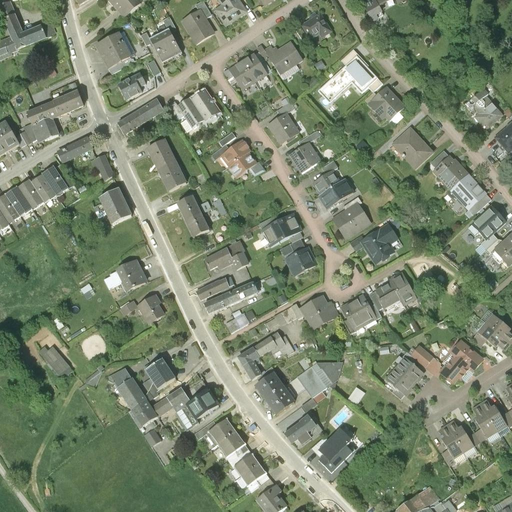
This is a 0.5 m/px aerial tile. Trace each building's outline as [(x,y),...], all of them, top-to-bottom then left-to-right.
[(92,0),(74,0),(80,8),(92,0)] [(143,0),(112,0),(109,4),(125,22),(146,3),(143,0)] [(238,0),(216,0),(222,8),(216,13),(226,29),(248,14),(238,0)] [(408,1),(407,0),(375,0),(362,7),(368,17),(380,10),(379,10),(395,1),(398,7),(408,1)] [(0,7),(0,13),(4,22),(16,17),(10,4),(0,7)] [(197,8),(200,13),(205,22),(212,18),(203,4),(197,8)] [(205,22),(200,13),(183,23),(197,47),(215,37),(205,22)] [(11,40),(11,41),(24,36),(16,17),(4,22),(11,40)] [(331,35),(319,17),(302,28),(311,43),(319,38),(321,42),(331,35)] [(170,33),(173,39),(175,38),(173,35),(177,33),(170,21),(164,24),(169,33),(170,33)] [(52,25),(42,29),(47,41),(52,39),(52,38),(56,36),(52,25)] [(6,41),(0,43),(0,62),(12,58),(11,56),(47,41),(42,29),(42,28),(24,36),(11,41),(11,40),(6,42),(6,41)] [(173,39),(170,33),(169,33),(160,38),(174,62),(183,58),(173,39)] [(133,59),(120,35),(97,47),(109,71),(110,71),(124,64),(133,59)] [(153,50),(155,49),(151,43),(147,35),(142,38),(147,49),(151,47),(153,50)] [(174,62),(160,38),(151,43),(155,49),(164,68),(174,62)] [(270,49),(264,53),(268,60),(280,78),(296,67),(303,62),(290,44),(277,52),(276,50),(272,53),(270,49)] [(264,53),(261,48),(255,52),(257,54),(263,63),(268,60),(264,53)] [(342,64),(349,70),(361,59),(354,52),(342,64)] [(126,69),(150,57),(148,53),(124,66),(126,69)] [(257,54),(252,58),(265,78),(270,75),(263,63),(257,54)] [(265,78),(252,58),(241,65),(254,85),(265,78)] [(379,79),(361,59),(349,70),(321,96),(330,106),(352,85),(362,96),(368,90),(373,95),(374,95),(382,87),(377,81),(379,79)] [(161,75),(154,63),(148,67),(155,79),(161,75)] [(325,69),(321,63),(315,67),(319,73),(325,69)] [(124,64),(110,71),(113,76),(126,69),(124,66),(124,64)] [(254,85),(241,65),(229,72),(237,84),(243,92),(254,85)] [(299,73),(296,67),(280,78),(284,83),(299,73)] [(48,74),(51,80),(57,76),(53,71),(48,74)] [(237,84),(229,72),(224,76),(232,87),(237,84)] [(147,88),(140,76),(118,87),(127,104),(143,96),(140,91),(147,88)] [(489,96),(485,91),(472,102),(477,107),(473,110),(478,116),(474,119),(486,132),(502,118),(485,99),(489,96)] [(404,111),(387,92),(379,100),(369,108),(383,124),(386,121),(389,125),(404,111)] [(78,94),(54,104),(59,118),(84,107),(78,94)] [(205,94),(193,103),(206,122),(208,126),(221,117),(210,101),(205,94)] [(379,100),(374,95),(373,95),(365,104),(369,108),(379,100)] [(193,103),(192,101),(179,110),(184,118),(186,121),(193,130),(206,122),(193,103)] [(158,102),(133,118),(140,129),(165,113),(158,102)] [(53,104),(27,115),(32,126),(33,128),(45,122),(45,123),(52,121),(59,118),(54,104),(53,104)] [(277,114),(281,120),(286,117),(296,110),(292,104),(277,114)] [(184,118),(179,110),(175,105),(169,109),(178,122),(184,118)] [(299,136),(286,117),(281,120),(268,129),(280,148),(299,136)] [(140,129),(133,118),(118,127),(125,139),(140,129)] [(52,121),(45,123),(45,122),(33,128),(32,126),(24,130),(26,133),(33,144),(38,141),(40,146),(59,138),(52,121)] [(193,130),(186,121),(181,124),(188,134),(193,130)] [(511,153),(511,126),(495,141),(509,156),(511,153)] [(15,140),(7,127),(0,131),(0,140),(8,154),(19,147),(15,140)] [(434,156),(411,131),(393,148),(416,172),(434,156)] [(33,144),(26,133),(20,136),(21,137),(26,147),(27,148),(33,144)] [(299,145),(302,150),(309,146),(319,139),(316,134),(299,145)] [(226,148),(237,140),(233,135),(220,145),(223,150),(226,148)] [(26,147),(21,137),(15,140),(19,147),(21,150),(26,147)] [(0,158),(8,154),(0,140),(0,158)] [(93,152),(87,140),(59,153),(59,154),(65,166),(93,152)] [(166,143),(148,152),(150,156),(158,174),(177,165),(166,143)] [(251,153),(243,143),(230,153),(221,159),(229,170),(249,155),(251,153)] [(320,164),(309,146),(302,150),(289,159),(301,176),(320,164)] [(221,159),(230,153),(226,148),(223,150),(212,158),(216,163),(221,159)] [(436,172),(449,160),(444,154),(431,166),(436,172)] [(257,165),(249,155),(229,170),(228,171),(236,181),(249,172),(257,165)] [(114,177),(105,158),(97,162),(91,164),(96,172),(99,171),(104,182),(114,177)] [(454,165),(449,160),(436,172),(433,175),(451,195),(469,178),(456,163),(454,165)] [(177,165),(158,174),(160,177),(169,196),(188,186),(177,165)] [(264,174),(257,165),(249,172),(255,180),(264,174)] [(337,171),(333,165),(322,171),(326,178),(333,173),(337,171)] [(55,171),(54,170),(53,169),(50,171),(50,173),(43,177),(43,178),(57,199),(60,199),(64,196),(63,195),(69,191),(63,183),(55,171)] [(340,184),(333,173),(326,178),(312,187),(319,198),(340,184)] [(36,180),(31,184),(45,205),(46,207),(57,199),(43,178),(37,182),(36,180)] [(486,196),(469,178),(451,195),(468,212),(486,196)] [(67,181),(63,183),(69,191),(73,188),(67,181)] [(340,184),(319,198),(318,199),(327,213),(354,195),(345,181),(340,184)] [(30,183),(18,191),(33,213),(45,205),(31,184),(30,183)] [(87,194),(84,188),(79,191),(82,197),(87,194)] [(17,190),(5,198),(21,221),(33,213),(18,191),(17,190)] [(132,218),(119,191),(100,200),(107,216),(113,227),(132,218)] [(5,198),(0,202),(0,214),(10,229),(10,228),(21,221),(5,198)] [(193,199),(177,206),(180,211),(186,224),(202,216),(193,199)] [(107,216),(100,200),(91,204),(98,220),(107,216)] [(343,209),(346,214),(358,207),(361,205),(358,200),(343,209)] [(370,227),(358,207),(346,214),(333,222),(345,242),(370,227)] [(506,224),(492,209),(472,227),(486,242),(493,237),(506,224)] [(73,213),(66,219),(70,224),(77,218),(73,213)] [(0,235),(10,229),(0,214),(0,235)] [(202,216),(186,224),(195,241),(211,233),(202,216)] [(300,234),(291,217),(277,224),(265,230),(261,232),(270,249),(289,239),(300,234)] [(265,230),(277,224),(274,218),(259,226),(261,232),(265,230)] [(398,242),(388,226),(360,245),(363,250),(375,268),(380,265),(381,266),(389,261),(388,260),(395,255),(390,248),(398,242)] [(300,234),(289,239),(292,245),(300,241),(303,240),(300,234)] [(497,242),(493,237),(486,242),(483,245),(485,248),(484,249),(487,252),(489,250),(497,242)] [(511,268),(511,237),(502,247),(494,254),(509,271),(511,268)] [(305,252),(300,241),(292,245),(289,247),(293,255),(294,257),(305,252)] [(363,250),(360,245),(357,242),(350,247),(355,255),(363,250)] [(502,247),(497,242),(489,250),(493,255),(494,254),(502,247)] [(232,248),(226,251),(231,261),(242,256),(245,255),(240,244),(236,246),(232,248)] [(293,255),(289,247),(281,251),(285,259),(293,255)] [(317,268),(307,250),(305,252),(294,257),(293,255),(285,259),(295,279),(317,268)] [(231,261),(226,251),(204,261),(210,273),(217,270),(219,273),(232,266),(231,264),(231,261)] [(248,268),(242,256),(231,261),(231,264),(232,266),(236,273),(246,269),(248,268)] [(147,286),(136,264),(117,273),(123,284),(129,295),(147,286)] [(123,284),(117,273),(110,276),(111,279),(105,282),(109,291),(123,284)] [(409,290),(401,276),(389,283),(390,285),(401,302),(404,308),(416,301),(409,290)] [(219,283),(214,285),(219,295),(234,288),(231,279),(219,284),(219,283)] [(219,295),(214,285),(195,294),(200,304),(219,295)] [(258,297),(253,285),(224,297),(229,309),(258,297)] [(401,302),(390,285),(375,294),(375,295),(384,309),(385,312),(401,302)] [(415,287),(409,290),(416,301),(421,298),(415,287)] [(384,309),(375,295),(369,298),(374,307),(377,313),(384,309)] [(287,303),(283,296),(278,299),(281,306),(287,303)] [(160,305),(155,297),(137,308),(138,310),(149,327),(153,325),(165,318),(158,307),(160,305)] [(229,309),(224,297),(203,306),(208,318),(229,309)] [(327,306),(323,298),(301,310),(300,311),(305,320),(312,333),(338,318),(331,304),(327,306)] [(369,310),(361,298),(352,303),(365,327),(375,321),(369,310)] [(365,327),(352,303),(341,309),(349,322),(355,333),(365,327)] [(138,310),(137,308),(134,304),(120,313),(124,319),(138,310)] [(299,306),(291,310),(297,321),(298,323),(305,320),(300,311),(301,310),(299,306)] [(374,307),(369,310),(375,321),(375,322),(381,319),(377,313),(374,307)] [(275,322),(264,328),(267,334),(279,327),(281,330),(297,321),(291,310),(274,319),(275,322)] [(251,312),(245,316),(248,323),(255,319),(251,312)] [(481,323),(485,327),(493,318),(489,314),(481,323)] [(230,335),(248,326),(243,316),(225,326),(230,335)] [(510,347),(511,345),(511,337),(509,335),(511,333),(493,318),(485,327),(510,347)] [(349,322),(344,325),(350,336),(356,334),(355,333),(349,322)] [(474,332),(478,336),(485,327),(481,323),(474,332)] [(499,349),(505,354),(510,347),(485,327),(478,336),(487,343),(497,351),(499,349)] [(278,335),(252,351),(258,360),(270,353),(277,350),(278,352),(285,348),(288,346),(281,335),(279,337),(278,335)] [(487,343),(478,336),(473,342),(482,349),(487,343)] [(303,349),(305,353),(317,349),(314,340),(305,343),(306,346),(303,347),(303,349)] [(73,368),(49,344),(38,355),(61,379),(73,368)] [(485,364),(461,344),(450,358),(453,360),(445,369),(439,377),(454,389),(459,383),(461,384),(469,374),(474,378),(485,364)] [(277,350),(270,353),(275,360),(276,360),(282,356),(284,359),(292,354),(288,346),(285,348),(278,352),(277,350)] [(419,349),(411,359),(416,363),(426,370),(434,361),(419,349)] [(237,360),(243,370),(253,364),(258,360),(252,351),(237,360)] [(344,353),(343,365),(352,367),(351,354),(344,353)] [(403,360),(404,361),(412,367),(416,363),(411,359),(407,355),(403,360)] [(442,367),(445,369),(453,360),(450,358),(442,367)] [(162,361),(144,374),(149,381),(153,386),(148,394),(153,401),(159,397),(156,393),(175,380),(162,361)] [(404,361),(394,372),(415,389),(424,378),(412,367),(404,361)] [(261,377),(253,364),(243,370),(251,383),(261,377)] [(338,382),(343,365),(316,365),(312,369),(327,390),(329,389),(338,382)] [(343,365),(338,382),(348,386),(352,367),(343,365)] [(327,390),(312,369),(296,379),(305,391),(312,401),(313,400),(322,394),(327,390)] [(93,370),(88,385),(96,388),(102,373),(93,370)] [(118,391),(133,382),(126,371),(112,379),(118,391)] [(394,372),(385,383),(395,392),(404,399),(405,400),(415,389),(394,372)] [(283,389),(273,376),(254,389),(264,404),(284,391),(283,389)] [(305,391),(296,379),(285,387),(288,390),(285,392),(291,401),(305,391)] [(153,386),(149,381),(143,386),(148,394),(153,386)] [(145,402),(133,382),(118,391),(116,392),(131,414),(147,404),(145,402)] [(338,382),(329,389),(333,392),(355,409),(364,395),(355,389),(348,386),(338,382)] [(181,391),(165,401),(172,411),(175,416),(185,409),(191,406),(181,391)] [(285,392),(284,391),(264,404),(275,420),(295,406),(285,392)] [(395,392),(392,396),(400,402),(404,399),(395,392)] [(153,401),(148,394),(145,402),(147,404),(146,406),(153,401)] [(326,399),(322,394),(313,400),(316,406),(326,399)] [(218,410),(209,395),(191,406),(185,409),(195,424),(218,410)] [(316,406),(313,400),(312,401),(301,409),(305,415),(317,407),(316,406)] [(165,401),(150,411),(156,421),(172,411),(165,401)] [(492,412),(486,403),(480,407),(498,436),(507,430),(500,420),(494,410),(492,412)] [(146,406),(147,404),(131,414),(141,431),(156,421),(146,406)] [(480,407),(472,412),(478,421),(475,422),(481,432),(488,442),(498,436),(480,407)] [(185,409),(175,416),(186,433),(197,427),(195,424),(185,409)] [(511,422),(507,415),(500,420),(507,430),(510,434),(511,433),(511,422)] [(298,425),(299,426),(307,437),(315,430),(307,419),(298,425)] [(235,434),(226,421),(216,428),(208,434),(209,434),(218,447),(235,434)] [(208,434),(216,428),(213,423),(194,436),(195,437),(198,442),(209,434),(208,434)] [(459,432),(454,424),(447,428),(465,457),(475,450),(468,440),(462,430),(459,432)] [(307,437),(299,426),(284,437),(292,447),(297,443),(301,449),(310,441),(307,437)] [(331,475),(352,452),(345,446),(348,442),(343,438),(347,434),(340,428),(318,452),(321,455),(316,461),(324,468),(331,475)] [(447,428),(439,433),(445,441),(441,443),(448,454),(454,463),(465,457),(447,428)] [(507,430),(498,436),(501,441),(510,434),(507,430)] [(155,432),(145,438),(151,448),(161,442),(155,432)] [(481,432),(475,436),(481,446),(488,442),(481,432)] [(245,447),(235,434),(218,447),(227,460),(245,447)] [(475,436),(468,440),(475,450),(481,446),(475,436)] [(498,436),(488,442),(491,447),(501,441),(498,436)] [(248,452),(245,447),(227,460),(230,465),(248,452)] [(475,450),(465,457),(468,462),(478,455),(475,450)] [(252,457),(248,452),(230,465),(234,470),(252,457)] [(448,454),(442,458),(450,469),(456,466),(454,463),(448,454)] [(259,467),(252,457),(234,470),(233,470),(240,480),(259,467)] [(465,457),(454,463),(456,466),(450,469),(451,472),(468,462),(465,457)] [(266,477),(259,467),(240,480),(247,490),(248,489),(266,477)] [(269,482),(266,477),(248,489),(252,495),(259,489),(269,482)] [(270,481),(269,482),(259,489),(265,496),(275,488),(270,481)] [(282,495),(276,487),(275,488),(265,496),(257,503),(263,511),(285,511),(288,510),(278,499),(282,495)] [(429,488),(397,511),(427,511),(438,504),(441,502),(429,488)] [(248,489),(247,490),(243,493),(247,498),(252,495),(248,489)] [(504,511),(511,507),(511,500),(495,511),(504,511)] [(442,508),(438,504),(427,511),(455,511),(448,503),(442,508)]
